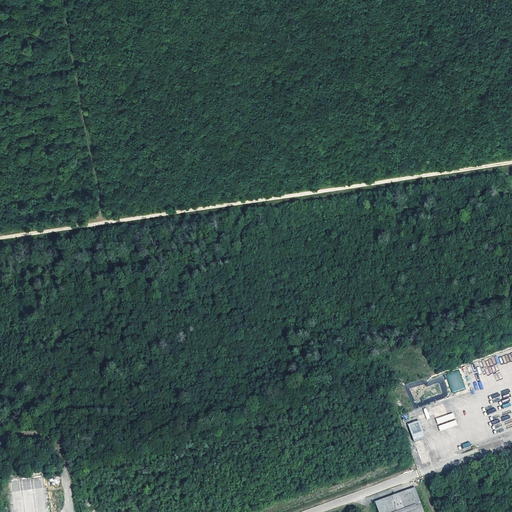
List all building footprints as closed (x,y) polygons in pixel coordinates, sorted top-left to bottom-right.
[(511,352),(507,355),(506,355),(502,357),(505,363),(511,359),(511,352)] [(497,365),(490,367),(485,369),(487,374),(499,370),(497,365)] [(446,374),(452,393),(465,388),(459,369),(446,374)] [(480,389),(480,390),(483,389),(481,381),(474,383),(476,390),(480,389)] [(489,395),(491,403),(500,400),(498,392),(489,395)] [(454,413),(436,418),(439,431),(457,426),(454,413)] [(412,436),(423,432),(419,421),(408,425),(412,436)] [(492,427),(495,434),(504,430),(501,423),(492,427)] [(423,432),(412,436),(422,463),(429,460),(421,439),(425,438),(423,432)] [(410,489),(375,502),(378,511),(424,511),(414,487),(410,489)]
